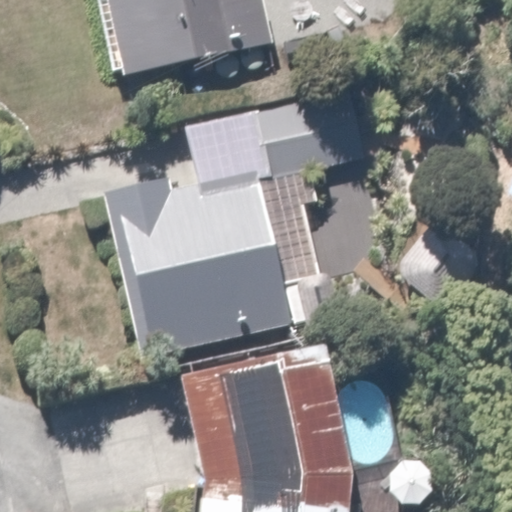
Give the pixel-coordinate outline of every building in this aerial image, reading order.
[(98,0),(113,75),(275,44),(266,0),(261,0),(243,4),(242,0),(98,0)] [(360,156),(350,99),(255,116),(265,172),(360,156)] [(192,202),(190,190),(107,206),(136,359),(280,331),(253,191),(192,202)] [(323,349),(181,384),(204,501),(202,511),(349,511),(351,467),(323,349)] [(399,460),(377,373),(337,383),(358,470),(399,460)]
